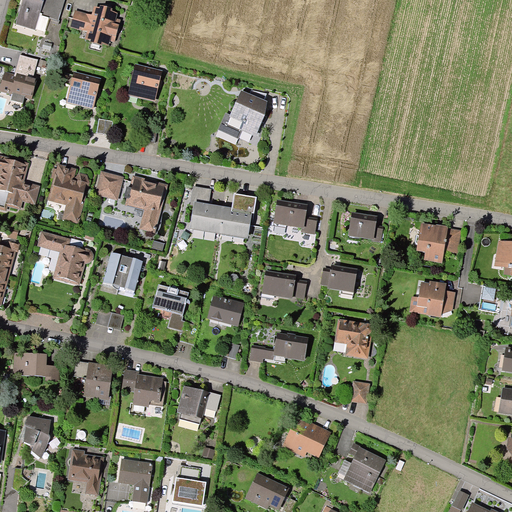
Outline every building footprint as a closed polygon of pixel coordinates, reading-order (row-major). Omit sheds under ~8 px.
[(56,22),(57,19),(63,0),(23,0),(16,25),(33,30),(38,14),(42,16),(42,17),(53,21),(51,24),(57,26),(58,22),(56,22)] [(114,16),(111,15),(109,15),(109,12),(101,9),(100,12),(94,11),(90,25),(89,26),(90,26),(86,41),(92,42),(91,45),(92,45),(91,48),(98,50),(99,47),(100,47),(100,45),(106,46),(109,37),(115,38),(115,37),(113,37),(116,28),(118,29),(118,28),(112,26),(114,16)] [(41,50),(49,52),(51,46),(43,44),(41,50)] [(37,62),(22,58),(17,77),(14,76),(13,77),(5,74),(0,92),(29,100),(35,79),(32,78),(37,62)] [(158,89),(160,82),(158,82),(160,75),(135,68),(129,89),(139,92),(138,97),(154,101),(157,89),(158,89)] [(96,97),(98,90),(97,90),(99,82),(73,76),(68,97),(77,100),(76,105),(92,109),(95,96),(96,97)] [(263,118),(263,117),(265,108),(261,106),(266,96),(250,92),(246,100),(240,97),(230,119),(226,117),(219,131),(237,138),(240,132),(241,129),(255,136),(263,118)] [(96,135),(110,137),(112,123),(98,121),(96,135)] [(154,144),(156,130),(142,128),(140,142),(154,144)] [(20,185),(25,167),(0,159),(0,170),(0,172),(0,192),(8,195),(5,205),(17,209),(20,200),(33,204),(36,194),(37,191),(37,190),(20,185)] [(75,183),(71,181),(73,172),(58,168),(57,171),(53,170),(50,179),(55,181),(50,198),(69,203),(67,209),(65,210),(63,216),(64,218),(64,219),(76,223),(76,222),(77,222),(77,221),(76,220),(86,183),(84,178),(79,177),(76,180),(75,183)] [(115,200),(121,180),(101,175),(96,195),(115,200)] [(164,188),(134,180),(127,205),(138,208),(139,210),(146,212),(141,229),(152,232),(153,231),(154,231),(154,230),(153,229),(154,227),(156,226),(157,221),(156,219),(158,211),(160,210),(161,205),(160,203),(164,188)] [(194,206),(191,224),(219,229),(222,210),(206,207),(208,192),(194,190),(191,205),(194,206)] [(250,215),(253,215),(255,200),(241,198),(238,213),(222,210),(219,229),(247,233),(250,215)] [(303,219),(305,208),(277,204),(274,223),(285,225),(302,228),(301,233),(313,235),(316,221),(303,219)] [(374,228),(375,220),(352,216),(349,236),(371,239),(371,242),(379,243),(382,229),(374,228)] [(445,234),(445,231),(423,228),(420,229),(419,237),(416,237),(415,244),(421,254),(427,254),(426,259),(428,261),(441,264),(442,258),(445,256),(442,253),(443,248),(449,249),(450,243),(444,242),(445,234)] [(71,283),(77,284),(82,262),(85,263),(86,263),(88,262),(89,260),(90,257),(90,256),(89,254),(87,253),(67,248),(68,242),(41,234),(38,247),(60,253),(58,258),(60,258),(55,278),(61,280),(62,281),(69,283),(71,283)] [(511,245),(499,244),(499,246),(500,246),(499,254),(502,254),(500,268),(511,270),(509,277),(511,277),(511,245)] [(0,276),(7,279),(9,270),(8,270),(10,262),(10,260),(12,261),(14,252),(0,248),(0,276)] [(102,285),(118,289),(126,259),(110,255),(102,285)] [(118,289),(133,293),(142,263),(126,259),(118,289)] [(352,292),(355,273),(331,269),(331,272),(323,271),(320,286),(328,287),(328,288),(352,292)] [(291,297),(303,299),(305,284),(293,282),(294,279),(266,274),(262,294),(290,298),(291,297)] [(441,310),(450,311),(453,296),(443,294),(444,290),(436,289),(436,287),(435,286),(433,285),(431,285),(430,285),(429,287),(420,286),(418,300),(412,299),(410,312),(439,317),(441,310)] [(170,313),(182,316),(185,305),(189,306),(189,304),(188,303),(188,302),(186,301),(188,294),(184,293),(184,292),(178,290),(178,292),(175,291),(175,289),(173,288),(171,288),(170,290),(157,286),(152,308),(164,311),(164,313),(169,314),(170,313)] [(492,289),(478,287),(476,302),(490,304),(492,289)] [(218,322),(235,326),(240,305),(215,299),(211,313),(220,315),(218,322)] [(95,325),(107,329),(111,314),(99,311),(95,325)] [(107,329),(119,332),(123,318),(111,314),(107,329)] [(193,346),(193,347),(197,327),(184,323),(179,343),(193,346)] [(350,355),(365,357),(368,334),(370,333),(370,331),(370,329),(368,328),(366,327),(364,328),(340,324),(337,339),(347,341),(351,346),(350,355)] [(284,358),(303,361),(307,341),(277,336),(273,355),(284,357),(284,358)] [(221,357),(235,361),(239,347),(225,343),(221,357)] [(251,347),(249,361),(261,363),(264,349),(251,347)] [(45,367),(46,356),(14,355),(13,368),(16,368),(16,377),(45,378),(44,383),(57,383),(58,368),(45,367)] [(107,397),(110,371),(90,368),(90,365),(75,363),(73,378),(82,379),(80,393),(107,397)] [(164,397),(166,383),(137,379),(137,376),(124,374),(122,389),(135,391),(133,404),(147,406),(148,403),(158,404),(159,396),(164,397)] [(364,404),(367,387),(354,385),(351,402),(364,404)] [(215,412),(219,398),(183,388),(176,413),(180,414),(178,420),(198,426),(203,409),(215,412)] [(511,392),(503,391),(499,413),(511,415),(511,392)] [(27,419),(24,425),(24,427),(25,428),(23,444),(29,447),(29,446),(31,447),(32,446),(34,443),(45,448),(42,453),(43,454),(49,440),(49,438),(48,437),(50,422),(43,421),(43,419),(39,418),(38,420),(27,419)] [(327,436),(325,435),(314,429),(313,430),(312,431),(296,423),(291,433),(296,435),(290,448),(303,455),(305,450),(314,454),(317,447),(321,448),(327,436)] [(374,476),(381,462),(366,455),(366,453),(353,446),(349,454),(355,457),(345,479),(354,483),(352,486),(368,494),(376,477),(374,476)] [(100,459),(97,459),(92,458),(91,460),(80,458),(81,453),(74,452),(69,479),(87,482),(85,494),(97,496),(99,482),(97,482),(100,459)] [(145,504),(151,465),(121,461),(118,484),(132,486),(129,502),(145,504)] [(11,488),(17,494),(27,482),(21,477),(22,470),(14,469),(11,488)] [(205,483),(177,478),(173,500),(201,505),(205,483)] [(269,506),(277,510),(286,491),(261,480),(258,487),(253,484),(248,495),(261,502),(261,504),(262,506),(263,507),(265,507),(266,507),(268,507),(269,506)] [(449,511),(459,511),(466,497),(459,494),(449,511)] [(283,511),(291,511),(296,503),(289,500),(283,511)]
